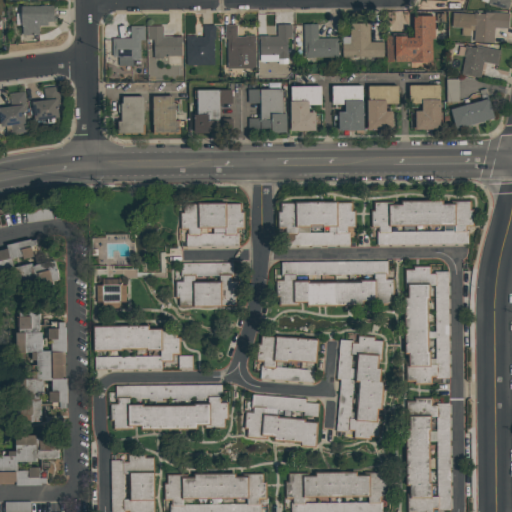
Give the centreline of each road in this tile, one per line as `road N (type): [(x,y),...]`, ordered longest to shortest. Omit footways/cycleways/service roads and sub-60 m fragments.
road 1 (tertiary): [(511,199),(496,283),(496,511)]
road 2 (residential): [(325,450),(326,389),(102,385)]
road 3 (residential): [(454,258),(199,259)]
road 4 (residential): [(459,511),(454,258)]
road 5 (residential): [(262,163),(259,259),(237,382)]
road 6 (residential): [(89,0),(89,165)]
road 7 (residential): [(102,385),(105,511)]
road 8 (tertiary): [(392,161),(511,159)]
